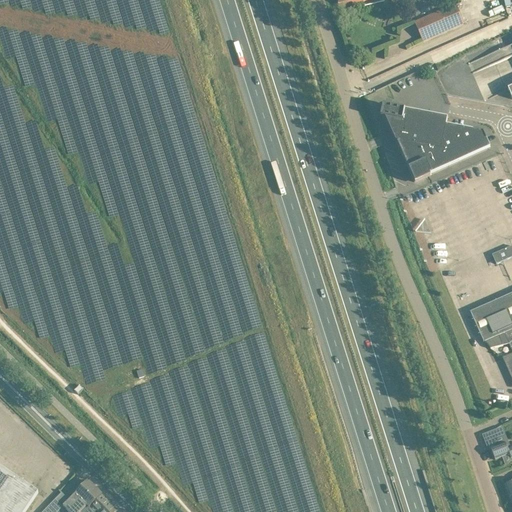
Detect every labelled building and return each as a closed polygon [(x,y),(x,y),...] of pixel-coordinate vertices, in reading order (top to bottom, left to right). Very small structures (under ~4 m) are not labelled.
[(456,5),(414,23),(423,43),(464,25),(456,5)] [(429,115),(390,107),(383,106),(381,118),(385,119),(396,143),(398,143),(397,143),(414,182),(415,184),(430,177),(429,176),(490,149),(484,134),(483,133),(482,133),(446,126),(448,119),(429,115)] [(402,197),(404,210),(411,209),(409,196),(402,197)] [(511,257),(511,246),(492,256),(496,265),(511,257)] [(504,334),(511,330),(511,294),(470,313),(484,343),(485,342),(504,334)] [(511,330),(504,334),(485,342),(491,349),(509,345),(511,351),(511,354),(503,359),(511,378),(511,330)] [(80,386),(75,391),(78,395),(83,390),(80,386)] [(511,459),(511,458),(511,447),(508,449),(500,429),(487,434),(492,448),(491,449),(495,460),(502,457),(505,465),(511,462),(511,459)] [(0,511),(25,511),(38,493),(0,467),(0,511)] [(88,481),(63,506),(69,511),(80,511),(88,505),(89,507),(101,495),(88,481)] [(101,495),(89,507),(94,511),(96,510),(98,511),(116,511),(117,511),(101,495)]
